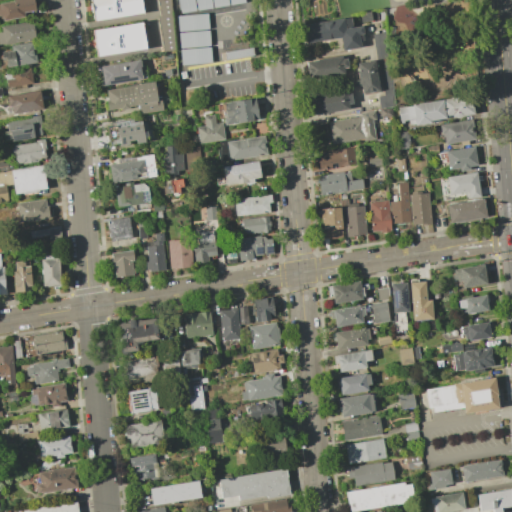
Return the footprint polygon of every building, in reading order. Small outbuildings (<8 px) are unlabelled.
[(31,0),(33,10),(22,11),(23,16),(0,20),(0,3),(12,1),(12,0),(31,0)] [(139,0),(141,13),(93,21),(89,0),(139,0)] [(169,0),(173,50),(162,52),(156,17),(159,16),(156,0),(169,0)] [(193,0),(195,10),(179,13),(176,0),(193,0)] [(209,0),(211,8),(195,10),(193,0),(209,0)] [(226,0),(227,5),(211,8),(209,0),(226,0)] [(176,15),(207,13),(208,29),(177,32),(176,15)] [(349,17),(351,27),(360,25),(363,40),(358,40),(359,46),(341,49),(339,37),(304,43),(301,24),(349,17)] [(0,31),(1,31),(0,26),(32,21),(35,39),(0,44),(0,31)] [(140,22),(144,48),(95,56),(91,30),(140,22)] [(177,32),(208,29),(209,45),(178,48),(177,32)] [(386,57),(384,33),(372,34),(374,58),(386,57)] [(4,55),(4,52),(11,50),(11,45),(33,41),(36,62),(6,66),(5,58),(2,59),(1,56),(4,55)] [(178,48),(209,45),(210,62),(180,64),(178,48)] [(223,52),(225,60),(253,55),(251,47),(223,52)] [(340,56),(340,59),(345,58),(346,67),(342,67),(343,74),(307,79),(304,61),(340,56)] [(139,60),(140,66),(138,66),(140,79),(102,85),(99,66),(139,60)] [(359,80),(359,79),(357,80),(355,70),(357,70),(356,63),(373,60),(378,91),(361,93),(360,87),(355,88),(354,81),(359,80)] [(28,68),(31,83),(5,87),(3,72),(28,68)] [(107,100),(105,89),(152,82),(155,101),(154,101),(154,102),(159,101),(160,111),(137,115),(136,105),(128,106),(128,108),(119,109),(119,107),(106,109),(105,100),(107,100)] [(344,89),(345,94),(349,93),(351,102),(346,103),(347,109),(310,115),(307,95),(344,89)] [(39,90),(42,109),(12,113),(10,105),(7,105),(6,96),(39,90)] [(441,98),(469,94),(473,114),(461,116),(459,116),(455,117),(451,117),(450,114),(444,115),(441,98)] [(225,109),(224,102),(254,97),(257,119),(223,124),(221,109),(225,109)] [(441,98),(444,115),(444,117),(428,120),(429,122),(414,125),(413,119),(398,121),(396,108),(411,105),(410,104),(441,98)] [(379,109),(390,107),(391,115),(380,117),(379,109)] [(204,125),(202,115),(213,114),(214,123),(221,122),(223,138),(198,143),(196,126),(204,125)] [(30,118),(30,116),(39,115),(41,127),(39,127),(40,134),(32,135),(33,137),(10,141),(7,122),(30,118)] [(362,115),(363,121),(369,119),(371,133),(365,134),(365,137),(330,143),(327,121),(362,115)] [(471,119),(474,139),(466,140),(466,144),(459,145),(458,141),(444,144),(442,133),(440,133),(438,124),(471,119)] [(115,125),(115,122),(131,120),(132,123),(140,121),(143,141),(109,146),(106,126),(115,125)] [(406,130),(409,147),(399,149),(396,132),(406,130)] [(231,138),(231,140),(263,135),(266,154),(228,160),(227,159),(220,160),(217,141),(231,138)] [(35,142),(34,140),(43,138),(46,157),(36,159),(37,161),(22,163),(22,161),(14,162),(11,145),(35,142)] [(164,145),(174,145),(175,154),(181,153),(182,169),(176,170),(176,171),(165,172),(164,145)] [(473,146),(476,165),(467,166),(468,169),(459,171),(458,167),(447,169),(444,151),(473,146)] [(198,147),(199,161),(185,162),(184,148),(198,147)] [(322,159),(321,152),(351,147),(354,163),(325,168),(323,169),(323,168),(318,168),(316,160),(322,159)] [(116,163),(116,158),(151,153),(155,175),(110,183),(107,164),(116,163)] [(407,158),(408,171),(401,171),(399,159),(407,158)] [(256,161),(259,176),(251,177),(251,182),(243,184),(242,181),(224,184),(221,166),(256,161)] [(0,171),(10,170),(10,169),(42,164),(45,188),(14,193),(12,184),(4,185),(0,185),(0,171)] [(342,171),(342,173),(348,172),(350,180),(360,178),(362,188),(319,195),(316,176),(342,171)] [(474,171),(478,196),(464,198),(463,192),(448,194),(445,176),(474,171)] [(180,192),(179,179),(167,180),(167,193),(180,192)] [(388,211),(387,202),(398,201),(396,182),(405,181),(409,221),(389,223),(388,211)] [(116,207),(113,189),(145,183),(148,201),(116,207)] [(426,193),(429,224),(418,225),(418,224),(410,224),(407,194),(426,193)] [(270,194),(270,202),(267,202),(268,212),(234,216),(232,198),(270,194)] [(45,198),(48,217),(19,222),(16,203),(45,198)] [(481,198),(484,217),(448,223),(445,204),(481,198)] [(388,211),(389,223),(390,230),(389,230),(389,231),(378,232),(378,230),(370,231),(367,202),(386,200),(387,211),(388,211)] [(362,205),(365,234),(346,235),(343,207),(362,205)] [(204,207),(214,206),(215,219),(205,220),(204,207)] [(338,207),(341,237),(321,239),(319,208),(338,207)] [(109,224),(108,219),(127,216),(130,237),(109,241),(107,230),(106,224),(109,224)] [(266,216),(267,220),(268,220),(269,225),(267,225),(268,231),(241,234),(239,219),(266,216)] [(59,226),(61,240),(48,242),(47,236),(30,239),(29,231),(59,226)] [(191,245),(198,244),(196,235),(199,235),(199,232),(211,231),(214,255),(206,256),(207,261),(194,263),(191,245)] [(146,262),(145,247),(146,247),(145,242),(154,241),(153,233),(161,232),(162,241),(161,241),(161,245),(164,270),(148,272),(147,270),(145,270),(144,262),(146,262)] [(259,236),(260,239),(270,238),(271,253),(250,255),(251,259),(237,260),(235,238),(259,236)] [(189,239),(191,267),(168,269),(166,240),(189,239)] [(225,243),(226,263),(234,263),(234,243),(225,243)] [(111,260),(110,253),(131,250),(132,260),(129,261),(131,275),(113,277),(112,265),(110,266),(109,261),(111,260)] [(39,259),(44,258),(44,255),(55,254),(55,257),(57,257),(59,284),(41,286),(39,259)] [(14,267),(14,261),(23,261),(23,266),(28,265),(30,291),(13,292),(11,267),(14,267)] [(458,271),(489,267),(492,287),(460,291),(458,271)] [(415,285),(432,284),(433,303),(437,303),(437,322),(416,323),(415,285)] [(330,289),(340,288),(340,290),(365,286),(366,292),(369,291),(370,300),(368,301),(368,304),(339,308),(339,303),(334,303),(334,299),(332,299),(330,289)] [(394,287),(412,286),(414,316),(396,317),(394,287)] [(270,296),(273,319),(254,322),(250,300),(270,296)] [(462,303),(492,299),(494,314),(471,317),(472,323),(456,325),(454,315),(464,314),(462,303)] [(369,304),(372,323),(388,321),(384,301),(369,304)] [(246,306),(247,324),(238,324),(237,306),(246,306)] [(229,309),(229,308),(235,307),(238,338),(220,340),(217,310),(229,309)] [(376,309),(392,307),(395,327),(378,329),(377,319),(375,319),(374,312),(376,312),(376,309)] [(332,315),(368,308),(370,319),(367,319),(369,327),(341,331),(339,321),(333,322),(332,315)] [(195,311),(195,313),(208,311),(211,334),(185,337),(182,313),(195,311)] [(116,323),(153,317),(157,338),(134,342),(136,350),(119,353),(117,342),(119,341),(116,323)] [(274,323),(275,328),(276,328),(278,340),(277,340),(277,346),(251,350),(247,327),(274,323)] [(464,330),(495,325),(497,341),(473,345),(472,340),(466,341),(464,330)] [(33,340),(32,336),(60,331),(62,339),(64,338),(65,349),(35,354),(34,349),(32,349),(30,341),(33,340)] [(336,338),(370,332),(370,333),(373,333),(375,343),(372,343),(373,349),(343,355),(342,347),(338,348),(336,338)] [(388,334),(390,343),(377,345),(375,336),(388,334)] [(0,345),(9,345),(13,383),(4,384),(3,374),(0,374),(0,345)] [(445,347),(461,345),(462,354),(447,356),(445,347)] [(251,355),(250,353),(276,348),(277,355),(281,355),(282,362),(278,363),(279,369),(253,373),(252,362),(248,363),(247,356),(251,355)] [(410,348),(412,363),(400,365),(397,350),(410,348)] [(178,351),(187,350),(188,351),(196,350),(196,352),(199,351),(199,354),(200,353),(201,358),(199,359),(199,363),(180,366),(178,351)] [(454,358),(496,352),(499,371),(469,376),(469,373),(464,374),(464,371),(456,372),(454,358)] [(337,359),(343,358),(344,360),(377,354),(379,363),(373,364),(373,366),(371,367),(371,372),(345,377),(345,373),(342,373),(341,368),(339,368),(337,359)] [(154,356),(156,366),(154,366),(155,374),(125,379),(122,361),(154,356)] [(31,366),(30,364),(67,358),(68,366),(56,368),(57,371),(55,371),(57,380),(33,384),(32,374),(25,375),(24,367),(31,366)] [(176,359),(180,378),(164,381),(161,362),(176,359)] [(244,382),(244,381),(263,378),(262,374),(271,373),(272,377),(278,376),(281,395),(247,400),(245,390),(243,390),(242,383),(244,382)] [(340,382),(374,376),(377,389),(373,389),(374,395),(347,400),(345,391),(342,392),(340,382)] [(198,377),(202,405),(189,407),(185,379),(198,377)] [(429,392),(497,381),(497,383),(500,383),(505,413),(469,419),(468,411),(438,415),(437,412),(433,413),(429,392)] [(33,389),(33,387),(62,382),(66,401),(58,402),(58,405),(50,407),(49,403),(36,406),(34,394),(30,395),(29,389),(33,389)] [(152,387),(156,409),(131,413),(127,391),(152,387)] [(412,391),(414,406),(398,409),(396,393),(412,391)] [(248,407),(248,405),(264,403),(264,400),(279,398),(282,416),(250,421),(248,413),(245,414),(244,408),(248,407)] [(341,404),(378,398),(380,414),(377,415),(377,417),(348,422),(346,407),(342,408),(341,404)] [(219,417),(204,419),(203,409),(217,407),(219,417)] [(66,408),(68,426),(39,431),(36,413),(66,408)] [(217,418),(220,441),(207,443),(204,419),(217,418)] [(347,424),(383,418),(386,437),(350,443),(347,424)] [(126,426),(126,425),(158,420),(162,444),(130,450),(128,438),(125,438),(123,426),(126,426)] [(407,428),(417,426),(419,440),(409,442),(407,428)] [(281,432),(284,450),(279,451),(280,455),(272,456),(271,452),(259,455),(256,436),(281,432)] [(68,435),(71,453),(39,458),(36,440),(68,435)] [(349,448),(387,442),(390,461),(352,467),(349,448)] [(152,454),(153,460),(155,460),(157,479),(150,480),(149,478),(135,480),(133,466),(129,466),(127,457),(152,454)] [(247,456),(248,464),(235,466),(234,458),(247,456)] [(407,461),(422,458),(424,470),(409,473),(407,461)] [(463,467),(505,460),(508,480),(467,487),(463,467)] [(38,484),(36,472),(72,466),(76,487),(40,493),(40,492),(36,492),(34,484),(38,484)] [(351,471),(386,466),(386,467),(395,466),(398,483),(359,489),(358,482),(353,482),(351,471)] [(284,468),(288,494),(265,497),(265,495),(237,499),(236,495),(220,498),(217,479),(284,468)] [(432,476),(454,473),(456,489),(450,490),(450,492),(433,495),(432,493),(427,494),(426,485),(433,484),(432,476)] [(197,480),(199,496),(151,504),(148,488),(197,480)] [(353,511),(351,496),(409,486),(410,489),(416,488),(417,497),(414,498),(415,502),(412,502),(413,507),(380,511),(353,511)] [(482,511),(481,494),(511,491),(511,508),(503,510),(503,511),(495,511),(495,510),(482,511)] [(435,511),(434,497),(465,493),(468,511),(462,511),(435,511)] [(284,498),(285,505),(288,504),(289,511),(250,511),(249,504),(284,498)] [(75,500),(76,511),(22,511),(22,509),(75,500)]
